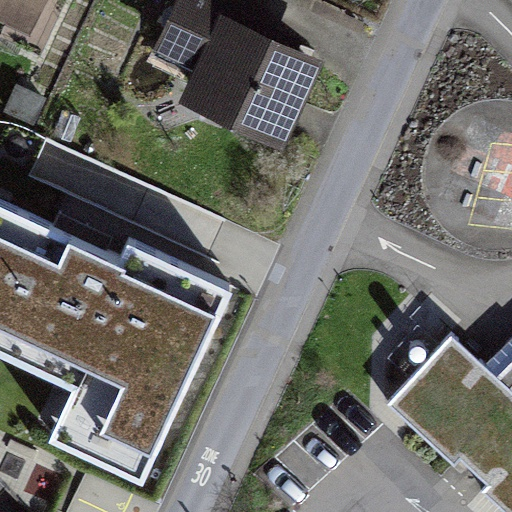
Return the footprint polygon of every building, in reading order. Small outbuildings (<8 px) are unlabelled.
[(41,0),(0,0),(0,16),(29,29),(41,0)] [(249,0),(175,0),(151,52),(195,72),(180,103),(284,151),(325,61),(299,49),(303,40),(244,12),(249,0)] [(121,258),(0,201),(0,357),(71,390),(47,441),(144,486),(235,292),(128,243),(121,258)] [(497,511),(511,511),(511,395),(491,376),(451,339),(388,406),(497,511)] [(511,357),(491,376),(511,395),(511,357)]
